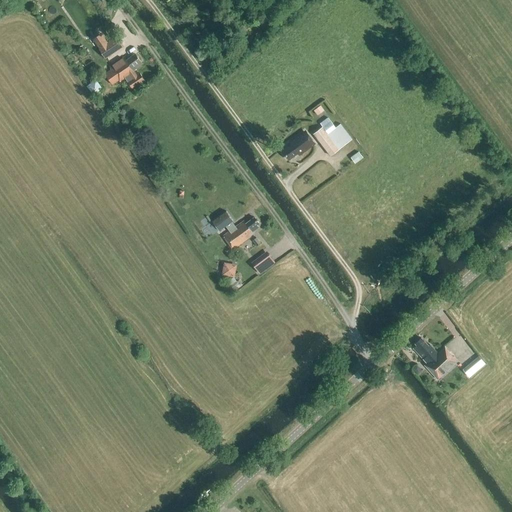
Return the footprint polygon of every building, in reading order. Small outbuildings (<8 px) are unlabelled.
[(85,37),(97,29),(79,0),(65,0),(63,1),(85,37)] [(117,37),(99,49),(105,59),(123,47),(117,37)] [(109,67),(111,70),(105,74),(112,85),(119,81),(120,82),(129,75),(132,79),(127,82),(132,89),(144,81),(139,74),(136,76),(133,72),(134,72),(133,71),(140,66),(138,63),(140,62),(135,54),(134,54),(135,55),(126,61),(124,58),(109,67)] [(95,94),(105,87),(98,78),(88,84),(95,94)] [(323,104),(316,108),(319,114),(326,109),(323,104)] [(323,127),(314,135),(321,144),(321,143),(331,156),(339,149),(352,140),(341,125),(336,129),(335,127),(327,117),(320,123),(323,127)] [(313,145),(303,132),(289,142),(291,145),(282,151),(289,160),(298,153),(299,156),(313,145)] [(363,157),(359,152),(351,158),(355,164),(363,157)] [(226,212),(213,222),(219,231),(225,226),(229,232),(223,236),(233,250),(251,236),(253,234),(252,232),(259,228),(257,225),(259,224),(254,218),(245,224),(243,222),(235,227),(231,222),(233,221),(226,212)] [(274,262),(267,252),(252,263),(259,273),(274,262)] [(236,277),(240,263),(227,260),(223,273),(236,277)] [(427,363),(424,365),(438,379),(458,361),(449,351),(449,352),(444,347),(437,353),(430,345),(428,346),(421,338),(415,344),(417,346),(414,349),(427,363)] [(485,364),(482,360),(479,356),(463,370),(469,377),(485,364)]
